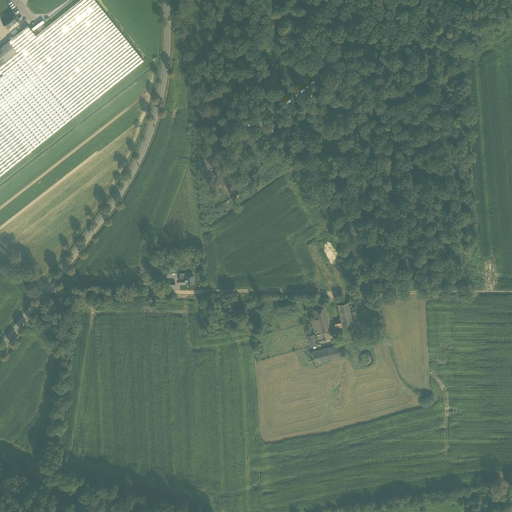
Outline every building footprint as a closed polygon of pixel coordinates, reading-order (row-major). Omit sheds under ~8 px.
[(94,0),(80,0),(36,36),(28,26),(9,41),(17,51),(20,48),(75,116),(143,60),(94,0)] [(12,14),(7,18),(6,18),(2,22),(8,29),(17,21),(12,14)] [(9,41),(0,48),(0,64),(17,51),(9,41)] [(20,48),(17,51),(0,64),(0,69),(3,74),(0,76),(0,175),(75,116),(20,48)] [(194,276),(188,276),(187,273),(179,274),(180,284),(194,284),(194,276)] [(354,300),(348,302),(353,323),(359,321),(354,300)] [(342,303),(337,304),(341,320),(342,325),(353,323),(348,302),(342,303)] [(325,307),(313,310),(315,320),(316,322),(328,318),(325,307)] [(328,318),(316,322),(315,320),(311,321),(312,322),(312,326),(314,332),(318,331),(319,333),(331,330),(328,318)] [(341,320),(334,322),(335,329),(339,328),(339,325),(342,325),(341,320)] [(314,335),(307,337),(310,347),(317,346),(314,335)] [(338,345),(321,349),(324,362),(341,358),(338,345)] [(321,349),(312,352),(315,365),(324,362),(321,349)] [(373,363),(373,360),(373,357),(371,355),(369,354),(367,353),(364,354),(362,355),(360,358),(360,360),(361,363),(362,365),(364,366),(367,367),(369,366),(371,365),(373,363)]
